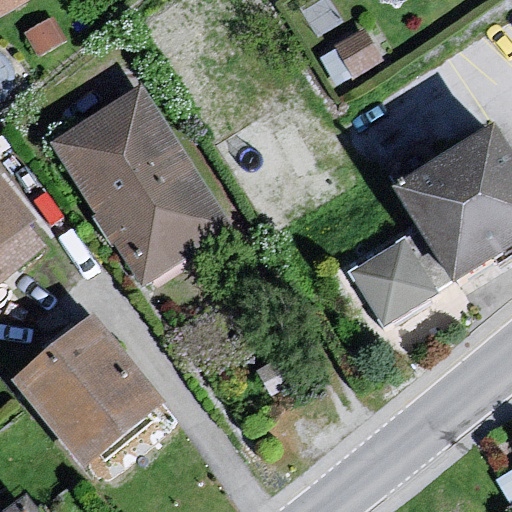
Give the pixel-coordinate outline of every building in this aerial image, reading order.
[(0,0),(0,22),(35,0),(0,0)] [(139,103),(51,158),(138,299),(228,238),(139,103)] [(511,172),(494,142),(392,202),(450,299),(511,259),(511,172)] [(0,207),(0,297),(45,264),(0,207)] [(407,231),(351,264),(385,320),(441,287),(407,231)] [(14,397),(82,483),(165,417),(95,332),(14,397)] [(511,468),(502,473),(511,493),(511,468)]
